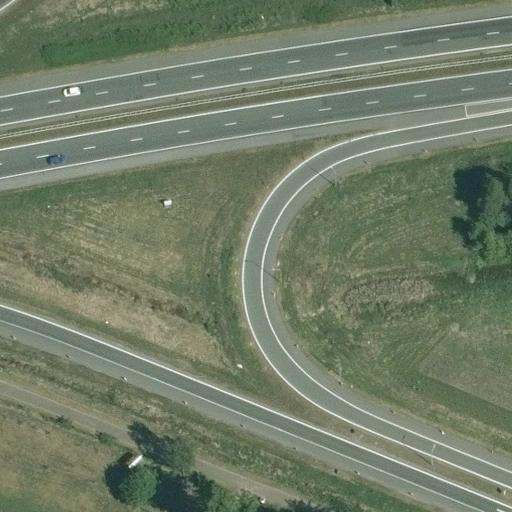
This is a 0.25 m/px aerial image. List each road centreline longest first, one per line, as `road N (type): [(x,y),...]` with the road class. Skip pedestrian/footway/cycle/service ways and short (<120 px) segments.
road 1 (motorway): [(511,482),(315,392),(272,343),(254,273),(277,204),(319,162),(367,143),(511,116)]
road 2 (motorway): [(0,317),(494,511)]
road 3 (motorway): [(0,165),(511,84)]
road 4 (motorway): [(511,32),(0,111)]
road 5 (residential): [(305,511),(0,389)]
